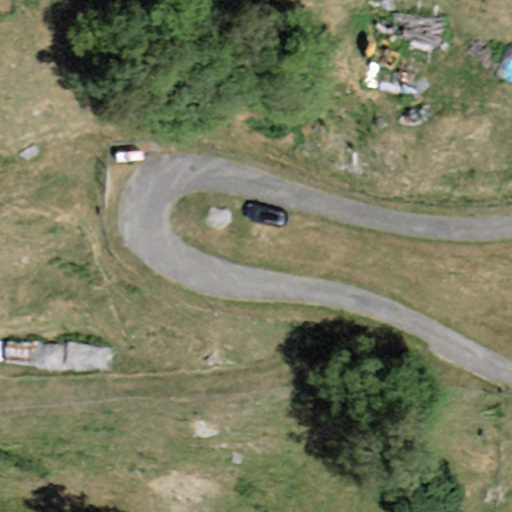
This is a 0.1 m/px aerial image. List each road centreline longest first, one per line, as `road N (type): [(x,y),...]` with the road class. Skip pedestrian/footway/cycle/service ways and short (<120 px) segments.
road 1 (unclassified): [(511,376),(346,299),(226,281),(182,266),(140,234),(138,212),(166,174),(189,171),(369,214),(511,226)]
road 2 (track): [(501,370),(304,370),(0,396)]
